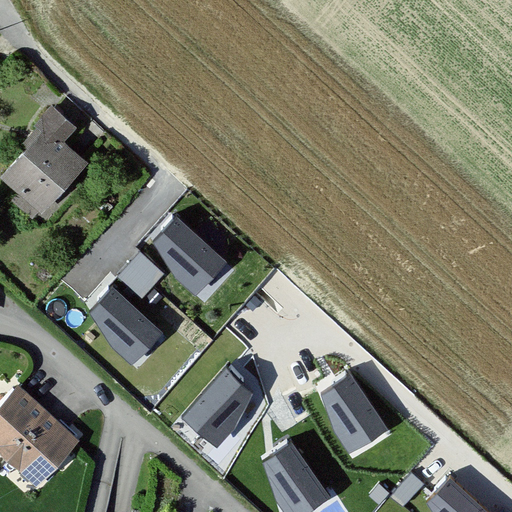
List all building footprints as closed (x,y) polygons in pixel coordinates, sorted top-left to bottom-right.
[(81,122),(58,103),(45,117),(52,124),(11,171),(47,203),(89,156),(68,137),(81,122)] [(231,252),(178,204),(155,229),(178,269),(199,288),(231,252)] [(144,245),(122,270),(146,290),(167,265),(144,245)] [(168,325),(114,277),(91,302),(115,343),(135,361),(168,325)] [(254,379),(228,356),(181,410),(217,442),(236,422),(254,379)] [(391,418),(351,358),(322,377),(335,422),(351,445),(391,418)] [(79,435),(22,386),(0,411),(0,438),(43,476),(79,435)] [(294,511),(333,486),(292,427),(264,446),(277,491),(291,511),(294,511)] [(500,511),(504,508),(450,461),(427,487),(442,511),(500,511)]
